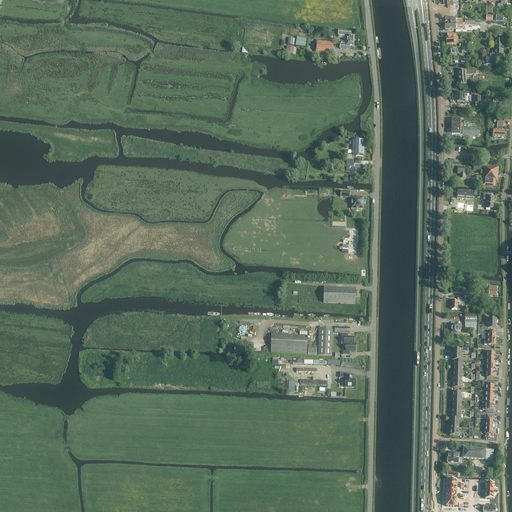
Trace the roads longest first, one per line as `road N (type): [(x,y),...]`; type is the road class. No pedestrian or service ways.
road 1 (unclassified): [(369,511),(378,121),(367,0)]
road 2 (primary): [(424,511),(432,179),(422,0)]
road 3 (residential): [(435,440),(441,154)]
road 4 (residential): [(505,284),(501,443)]
road 5 (residential): [(441,154),(430,0)]
road 6 (residential): [(505,284),(511,134)]
